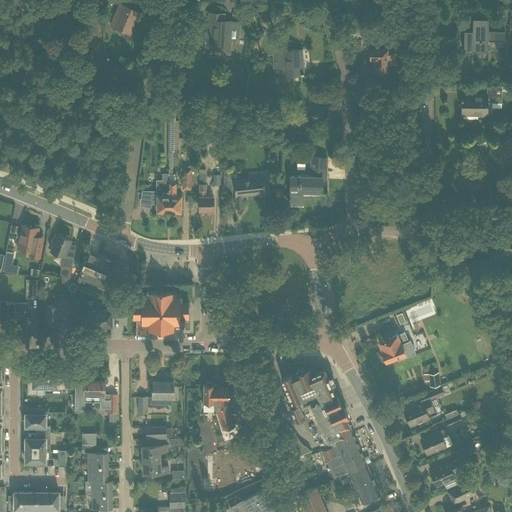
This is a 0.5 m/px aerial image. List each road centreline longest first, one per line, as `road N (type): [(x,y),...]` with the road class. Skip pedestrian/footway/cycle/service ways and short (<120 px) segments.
road 1 (residential): [(179,0),(145,103),(119,237)]
road 2 (residential): [(348,234),(348,74),(333,0)]
road 3 (residential): [(449,223),(426,179),(429,0)]
road 4 (tertiary): [(414,511),(372,415),(341,359),(324,346)]
road 5 (residential): [(13,341),(15,482),(64,482)]
road 6 (residential): [(127,511),(124,345)]
